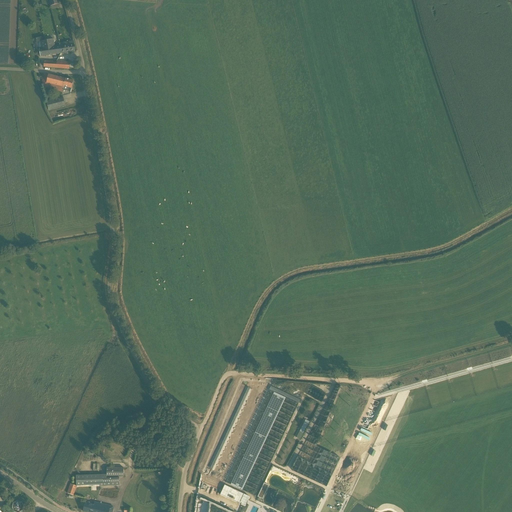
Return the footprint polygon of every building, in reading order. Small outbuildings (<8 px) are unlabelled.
[(51,47),(54,47),(53,39),(40,41),(42,48),(39,49),(40,57),(53,55),(51,47)] [(60,46),(61,54),(75,52),(74,44),(60,46)] [(51,47),(53,55),(61,54),(60,46),(54,47),(51,47)] [(72,89),(74,81),(49,75),(48,75),(44,74),(42,82),(43,82),(42,86),(46,87),(45,88),(62,92),(63,90),(67,91),(68,88),(72,89)] [(65,106),(63,97),(46,102),(49,110),(65,106)] [(232,482),(231,485),(242,490),(245,485),(247,481),(249,476),(251,472),(254,466),(255,463),(258,457),(260,453),(262,448),(264,444),(267,439),(268,435),(271,429),(273,426),(275,420),(277,416),(280,411),(281,407),(284,402),(286,398),(298,404),(301,400),(286,393),(271,386),(269,391),(274,393),(273,395),(272,396),(271,397),(271,399),(270,400),(269,403),(268,404),(268,406),(266,408),(266,410),(265,411),(264,414),(263,415),(262,417),(261,419),(261,421),(260,422),(259,425),(258,426),(257,427),(256,430),(255,431),(255,433),(254,435),(253,437),(252,438),(251,441),(250,442),(250,444),(248,446),(248,448),(247,449),(246,452),(245,453),(245,455),(243,457),(243,459),(242,460),(241,463),(240,464),(239,466),(238,468),(238,470),(237,471),(236,474),(235,475),(234,476),(233,479),(232,480),(232,482)] [(212,465),(210,468),(212,469),(214,466),(217,460),(218,457),(221,451),(223,448),(225,443),(227,439),(229,433),(231,430),(234,424),(235,421),(238,415),(239,412),(242,406),(244,403),(246,397),(248,394),(250,389),(248,387),(245,393),(244,396),(241,402),(240,405),(237,411),(235,414),(233,420),(231,423),(229,429),(227,432),(224,438),(223,441),(220,447),(219,450),(216,456),(214,459),(212,465)] [(300,440),(309,422),(306,420),(301,429),(296,438),(299,439),(300,440)] [(99,486),(109,486),(120,485),(119,477),(123,477),(123,468),(107,468),(107,475),(76,476),(76,486),(99,485),(99,486)] [(264,483),(258,497),(262,499),(268,486),(264,483)] [(76,486),(71,484),(67,493),(73,495),(76,486)] [(234,490),(226,486),(224,490),(232,494),(234,490)] [(86,502),(86,503),(85,503),(83,511),(86,511),(112,511),(114,507),(94,502),(94,505),(90,505),(91,504),(90,502),(87,502),(86,502)]
